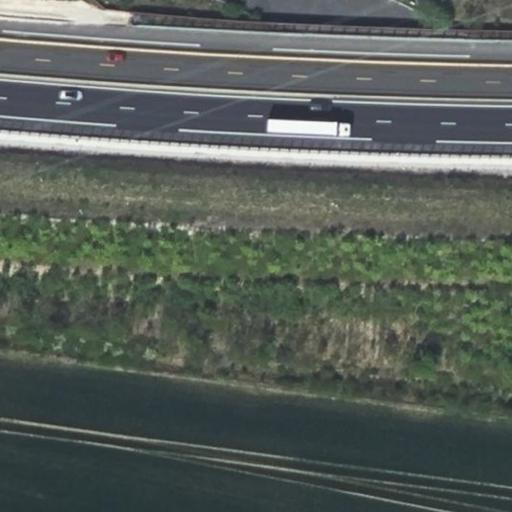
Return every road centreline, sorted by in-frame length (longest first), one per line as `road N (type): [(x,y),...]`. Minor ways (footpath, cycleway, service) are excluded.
road 1 (track): [(0,210),(511,245)]
road 2 (motorway): [(0,98),(511,124)]
road 3 (motorway): [(511,73),(0,49)]
